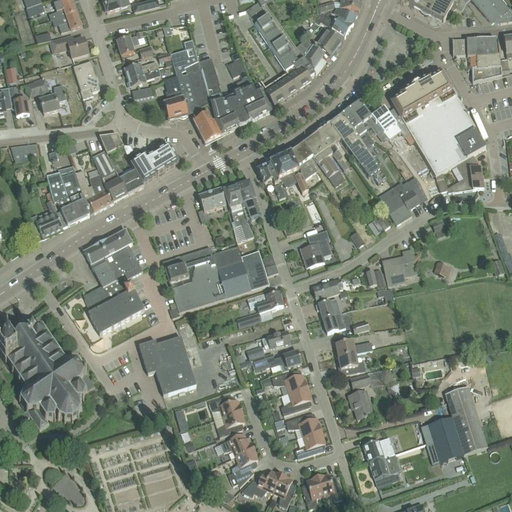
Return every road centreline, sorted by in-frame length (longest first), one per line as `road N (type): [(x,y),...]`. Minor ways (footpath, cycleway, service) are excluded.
road 1 (primary): [(0,294),(78,240),(198,175)]
road 2 (residential): [(291,296),(357,268),(436,216),(500,209)]
road 3 (residential): [(340,455),(291,296)]
road 4 (residential): [(445,58),(484,132),(500,209)]
road 5 (residential): [(340,455),(308,465),(274,462),(245,391)]
road 6 (residential): [(291,296),(247,164)]
road 7 (residential): [(121,125),(83,0)]
road 8 (residential): [(247,164),(299,134),(349,87)]
road 9 (residential): [(0,142),(121,125)]
road 10 (primary): [(243,151),(293,122),(339,78)]
